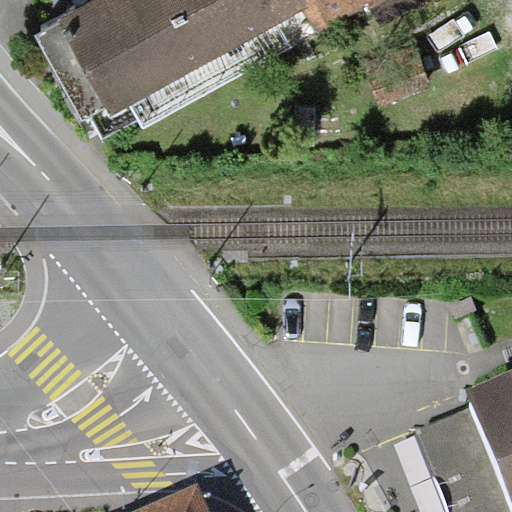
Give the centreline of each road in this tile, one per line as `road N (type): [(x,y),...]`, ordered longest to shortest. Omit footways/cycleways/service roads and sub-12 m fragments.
road 1 (secondary): [(0,132),(98,231),(211,380)]
road 2 (residential): [(211,380),(93,427),(0,429)]
road 3 (secondary): [(211,380),(305,511)]
